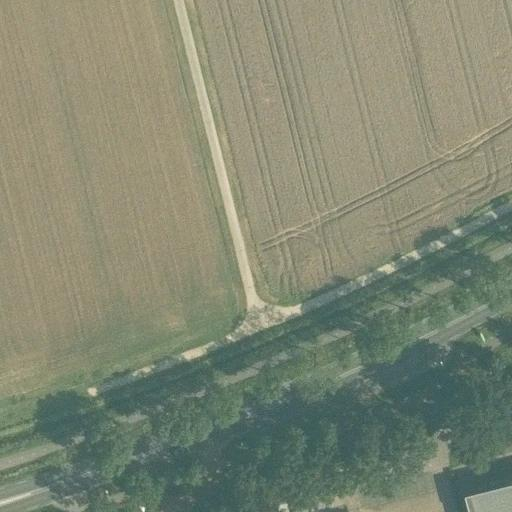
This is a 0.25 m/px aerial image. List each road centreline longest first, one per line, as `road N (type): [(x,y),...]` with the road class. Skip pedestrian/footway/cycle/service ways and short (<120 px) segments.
road 1 (primary): [(0,499),(293,397),(511,290)]
road 2 (unclassified): [(511,410),(459,422),(422,464),(293,492)]
